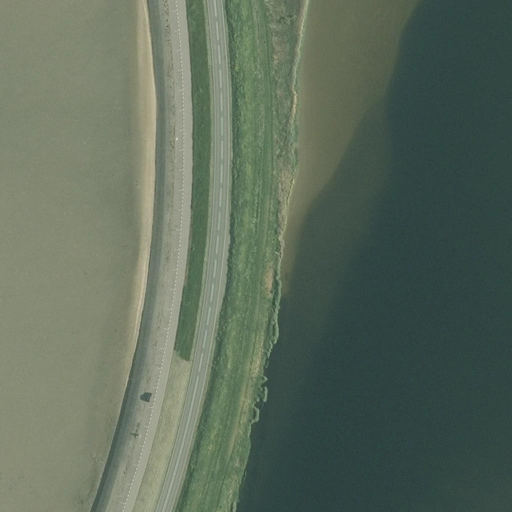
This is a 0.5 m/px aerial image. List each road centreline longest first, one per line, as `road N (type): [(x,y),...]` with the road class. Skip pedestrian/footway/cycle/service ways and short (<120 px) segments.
road 1 (unclassified): [(124,511),(160,384),(187,200),(177,0)]
road 2 (trunk): [(159,511),(191,404),(216,252),(219,80),(211,0)]
